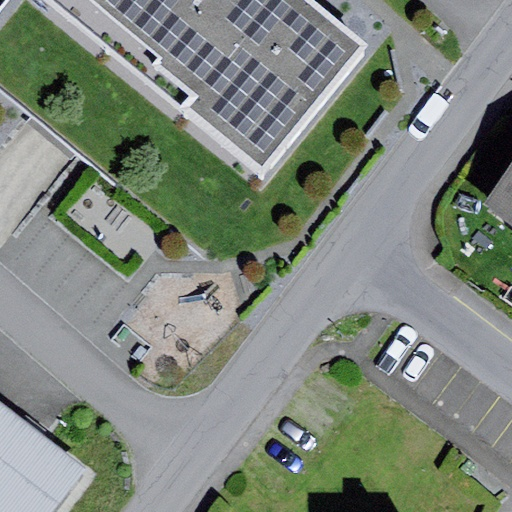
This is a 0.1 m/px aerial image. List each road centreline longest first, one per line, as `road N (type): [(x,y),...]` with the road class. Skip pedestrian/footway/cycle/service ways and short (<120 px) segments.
road 1 (residential): [(365,230),(149,511)]
road 2 (residential): [(511,43),(365,230)]
road 3 (residential): [(365,230),(511,348)]
